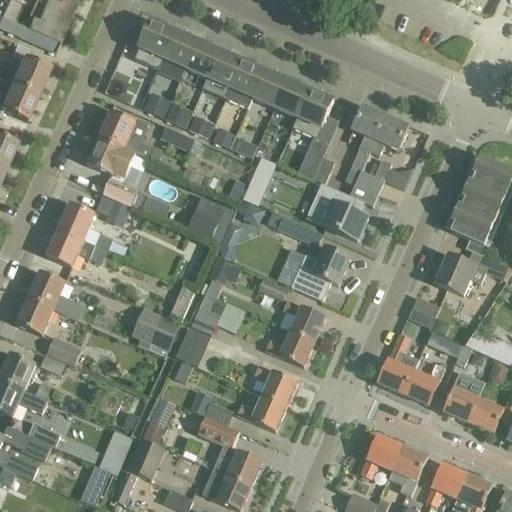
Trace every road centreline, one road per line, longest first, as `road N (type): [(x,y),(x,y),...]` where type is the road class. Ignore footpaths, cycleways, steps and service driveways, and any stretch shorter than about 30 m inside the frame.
road 1 (residential): [(475,109),(349,400)]
road 2 (residential): [(0,278),(122,0)]
road 3 (residential): [(475,109),(232,0)]
road 4 (residential): [(511,470),(349,400)]
road 5 (residential): [(349,400),(300,511)]
